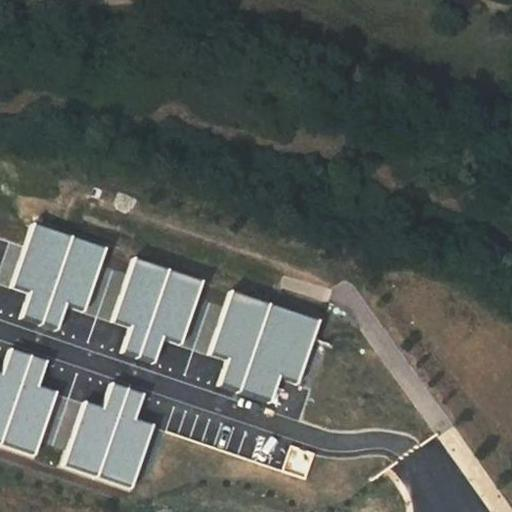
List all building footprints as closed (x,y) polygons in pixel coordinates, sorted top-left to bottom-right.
[(34,226),(12,286),(32,294),(20,320),(60,331),(67,304),(85,309),(107,248),(34,226)] [(134,259),(111,322),(130,327),(120,353),(156,366),(162,339),(183,345),(207,281),(134,259)] [(232,292),(209,355),(227,360),(218,386),(269,403),(277,378),(298,384),(322,321),(232,292)] [(0,373),(0,445),(36,458),(59,391),(38,387),(47,363),(14,349),(3,375),(0,373)] [(106,408),(86,400),(59,468),(130,491),(153,423),(138,419),(144,394),(113,385),(106,408)]
